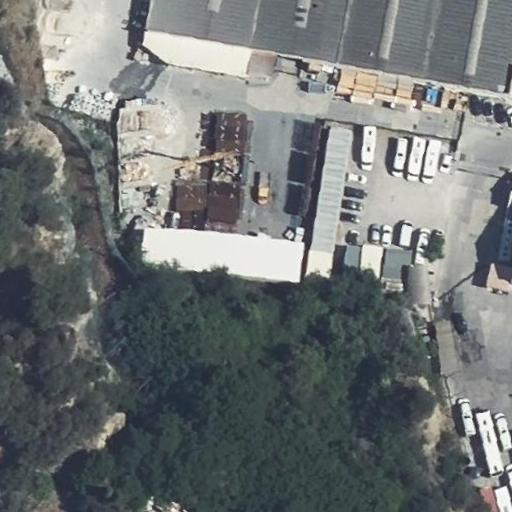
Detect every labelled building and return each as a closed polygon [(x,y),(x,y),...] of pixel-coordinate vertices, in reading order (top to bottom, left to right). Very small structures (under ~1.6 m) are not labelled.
[(511,0),(113,0),(128,2),(124,31),(249,52),(244,79),(265,82),(270,55),(511,96),(511,0)] [(55,22),(65,34),(72,28),(62,16),(55,22)] [(72,28),(65,34),(80,59),(90,50),(72,28)] [(77,103),(80,86),(54,82),(56,94),(77,103)] [(123,94),(80,86),(77,103),(119,120),(123,94)] [(511,195),(509,198),(498,268),(493,267),(489,290),(511,293),(511,285),(511,195)] [(332,283),(337,201),(316,200),(310,282),(332,283)] [(406,286),(403,303),(413,303),(411,322),(420,372),(435,374),(439,374),(434,319),(437,277),(432,277),(435,241),(445,241),(448,203),(424,201),(418,275),(408,274),(406,286)] [(146,229),(143,266),(301,279),(304,242),(146,229)] [(349,275),(378,278),(382,249),(352,245),(349,275)] [(386,301),(403,303),(406,286),(408,274),(389,273),(386,301)] [(446,374),(439,374),(435,374),(440,420),(450,420),(446,374)]
